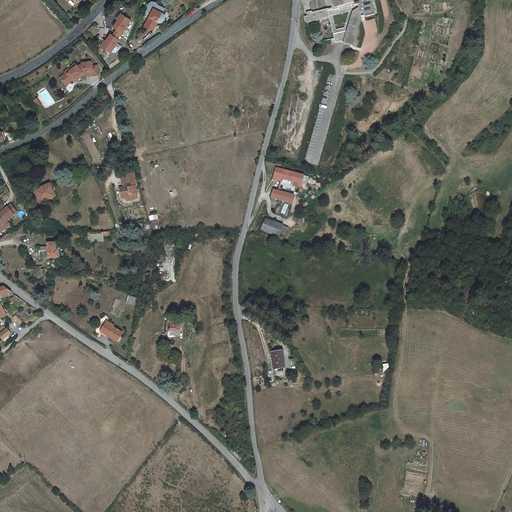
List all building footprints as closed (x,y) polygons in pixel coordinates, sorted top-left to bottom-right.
[(344,42),(343,43),(352,45),(361,16),(364,16),(365,18),(375,16),(371,0),(330,0),(332,8),(312,12),(312,11),(307,12),(308,15),(305,16),(306,23),(328,18),(333,39),(330,40),(331,43),(342,41),(344,42)] [(165,14),(164,14),(162,13),(164,9),(158,5),(155,2),(151,2),(148,5),(148,9),(146,12),(150,14),(144,28),(150,31),(157,19),(160,21),(162,21),(163,21),(164,20),(165,18),(165,17),(165,16),(165,14)] [(113,27),(117,30),(121,34),(131,21),(123,15),(119,20),(113,27)] [(105,40),(100,46),(109,53),(119,41),(117,39),(112,35),(110,34),(105,40)] [(117,59),(111,64),(113,68),(120,63),(117,59)] [(66,74),(60,78),(66,86),(73,81),(73,80),(75,78),(77,80),(77,81),(84,75),(86,74),(86,75),(87,77),(99,75),(98,66),(93,67),(92,62),(82,63),(83,65),(77,66),(75,68),(74,67),(69,70),(71,72),(68,74),(68,73),(66,74)] [(75,68),(77,66),(76,63),(65,72),(66,73),(66,74),(68,73),(68,74),(71,72),(69,70),(74,67),(75,68)] [(48,91),(43,94),(51,107),(56,104),(48,91)] [(304,174),(275,168),(273,178),(282,180),(283,177),(295,180),(294,185),(301,187),(304,174)] [(126,189),(120,190),(122,198),(125,197),(126,200),(134,198),(134,195),(137,194),(136,192),(138,192),(137,187),(133,188),(132,182),(136,181),(135,174),(122,177),(123,184),(125,183),(126,189)] [(54,197),(50,184),(35,190),(40,203),(54,197)] [(273,188),(271,199),(292,204),(294,193),(273,188)] [(2,204),(0,205),(0,231),(1,232),(10,224),(7,221),(16,213),(13,210),(15,209),(11,204),(8,207),(8,208),(7,209),(6,208),(2,204)] [(280,236),(283,223),(264,218),(261,231),(280,236)] [(159,227),(157,219),(150,220),(152,228),(159,227)] [(108,236),(108,233),(89,232),(89,241),(102,241),(102,236),(108,236)] [(61,257),(61,245),(51,245),(51,248),(39,248),(39,254),(41,254),(41,259),(56,259),(56,257),(61,257)] [(0,298),(15,294),(5,285),(0,286),(0,298)] [(134,305),(135,297),(127,296),(126,304),(134,305)] [(115,325),(107,320),(101,331),(117,341),(122,333),(113,327),(115,325)] [(178,335),(180,326),(172,325),(171,333),(178,335)] [(7,327),(0,332),(0,336),(3,340),(12,333),(7,327)] [(284,367),(283,350),(272,351),(274,368),(284,367)]
